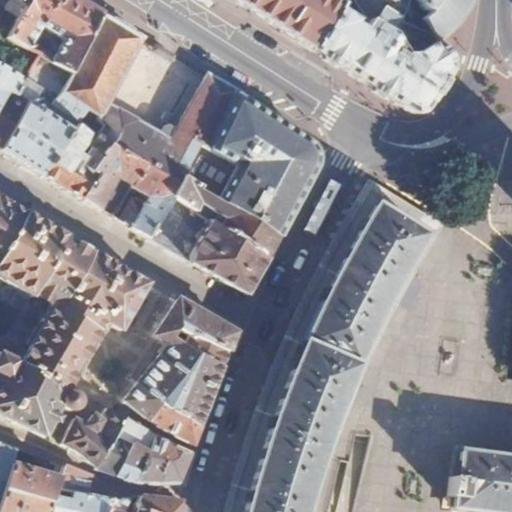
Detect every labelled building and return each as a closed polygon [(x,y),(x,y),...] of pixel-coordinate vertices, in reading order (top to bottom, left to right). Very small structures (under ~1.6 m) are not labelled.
[(21,5),(13,0),(4,0),(0,6),(15,16),(21,5)] [(84,0),(24,0),(21,5),(15,16),(3,34),(23,47),(37,26),(59,39),(51,54),(46,61),(64,72),(99,14),(101,11),(84,0)] [(231,0),(309,49),(333,10),(338,3),(333,0),(231,0)] [(333,10),(309,49),(405,111),(422,107),(446,67),(429,40),(418,24),(395,23),(407,5),(403,0),(349,0),(361,18),(371,25),(365,34),(348,23),(349,20),(333,10)] [(413,0),(412,1),(428,16),(418,24),(429,40),(436,37),(448,27),(454,20),(461,11),(465,0),(413,0)] [(99,14),(64,72),(53,89),(83,108),(91,113),(88,117),(101,125),(113,132),(109,138),(108,140),(139,159),(174,178),(198,143),(207,148),(233,93),(233,92),(167,54),(161,66),(192,87),(162,138),(114,109),(153,45),(99,14)] [(38,46),(33,53),(34,54),(46,61),(51,54),(38,46)] [(46,61),(34,54),(24,70),(53,89),(64,72),(46,61)] [(0,94),(3,90),(9,94),(17,81),(0,69),(0,94)] [(53,89),(45,102),(75,120),(83,108),(53,89)] [(9,94),(3,90),(0,94),(0,151),(11,158),(39,112),(9,94)] [(207,148),(198,143),(174,178),(233,212),(272,238),(289,206),(316,159),(311,146),(233,93),(207,148)] [(69,130),(39,112),(11,158),(27,167),(38,174),(69,130)] [(73,123),(69,130),(38,174),(95,208),(113,177),(125,184),(139,159),(108,140),(109,138),(100,127),(77,158),(71,155),(81,142),(85,134),(73,123)] [(139,159),(125,184),(124,186),(142,196),(138,203),(129,198),(126,199),(115,219),(143,236),(163,198),(174,178),(139,159)] [(174,178),(163,198),(205,223),(207,220),(263,255),(272,238),(233,212),(174,178)] [(287,337),(277,360),(256,410),(242,453),(230,491),(224,511),(309,511),(313,499),(315,490),(327,455),(338,424),(353,384),(356,378),(360,368),(376,335),(392,302),(415,258),(430,231),(364,191),(339,233),(314,280),(295,320),(287,337)] [(0,277),(30,294),(32,291),(49,301),(26,340),(29,342),(18,361),(0,351),(0,416),(37,436),(47,419),(53,404),(59,409),(63,409),(68,408),(71,406),(74,403),(75,399),(73,395),(70,391),(67,389),(105,323),(119,331),(146,283),(0,198),(0,277)] [(163,198),(143,236),(243,295),(263,255),(207,220),(205,223),(163,198)] [(148,337),(162,347),(119,400),(128,408),(161,427),(192,442),(230,332),(174,300),(148,337)] [(80,425),(70,419),(57,443),(65,446),(92,467),(121,419),(102,408),(97,419),(89,415),(80,425)] [(189,452),(121,419),(92,467),(132,484),(176,483),(181,484),(189,452)] [(0,488),(13,450),(0,444),(0,488)] [(511,511),(511,453),(453,446),(446,511),(455,511),(511,511)] [(47,463),(13,450),(0,488),(0,511),(45,511),(56,479),(42,474),(47,463)] [(60,468),(53,465),(51,472),(58,474),(60,468)] [(60,468),(58,474),(56,479),(69,486),(77,491),(82,493),(86,477),(60,468)] [(69,486),(56,479),(45,511),(103,511),(109,501),(82,493),(77,491),(74,502),(65,500),(69,486)] [(128,511),(135,498),(124,499),(119,510),(122,511),(128,511)] [(137,498),(135,498),(128,511),(172,511),(176,500),(137,498)] [(124,499),(109,501),(103,511),(122,511),(119,510),(124,499)]
